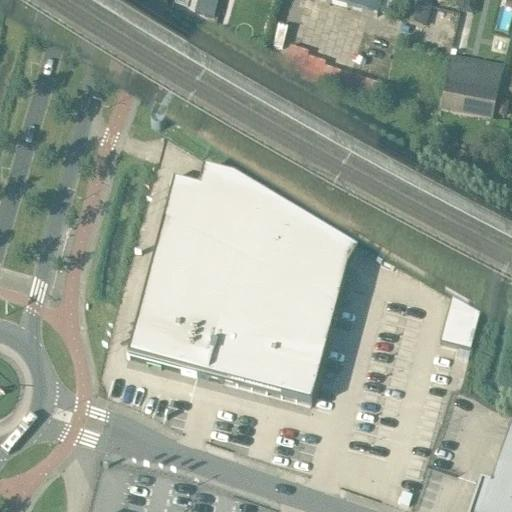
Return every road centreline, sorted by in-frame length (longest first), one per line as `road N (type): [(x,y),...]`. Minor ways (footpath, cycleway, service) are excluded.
road 1 (secondary): [(21,342),(117,0)]
road 2 (unknown): [(361,308),(405,298),(422,321),(379,511)]
road 3 (secondary): [(66,0),(0,230)]
road 4 (unclassified): [(147,446),(337,511)]
